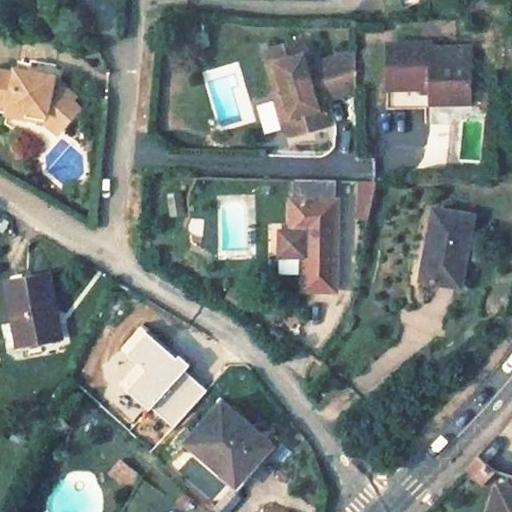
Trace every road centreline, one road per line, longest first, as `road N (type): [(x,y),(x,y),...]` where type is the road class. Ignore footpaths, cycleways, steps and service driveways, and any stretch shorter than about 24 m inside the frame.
road 1 (residential): [(112,253),(257,351),(377,511)]
road 2 (residential): [(112,253),(142,0)]
road 3 (secondary): [(389,511),(511,375)]
road 4 (residential): [(0,192),(112,253)]
